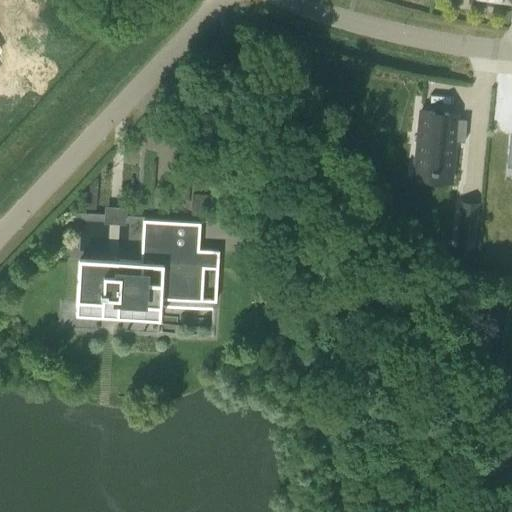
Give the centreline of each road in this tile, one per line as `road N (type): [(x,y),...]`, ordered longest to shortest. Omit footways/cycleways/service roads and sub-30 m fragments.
road 1 (residential): [(219,0),(0,236)]
road 2 (residential): [(511,53),(354,26),(278,0)]
